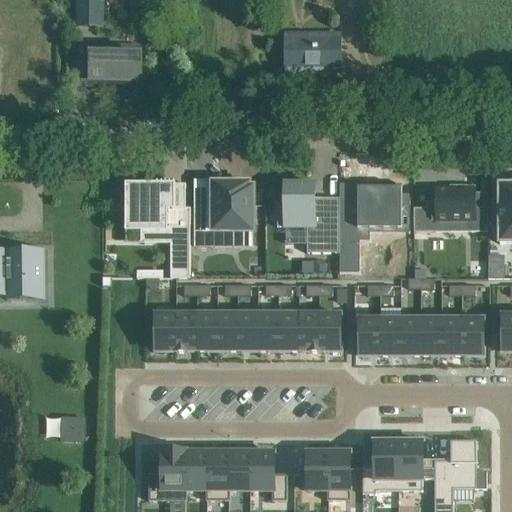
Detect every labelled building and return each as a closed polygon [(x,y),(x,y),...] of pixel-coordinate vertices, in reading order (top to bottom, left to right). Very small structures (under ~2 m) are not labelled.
[(80,0),(80,28),(99,28),(99,0),(80,0)] [(340,39),(286,39),(286,73),(340,73),(340,39)] [(101,57),(92,57),(91,84),(140,85),(141,47),(102,46),(101,57)] [(277,206),(277,229),(307,229),(307,247),(307,255),(340,255),(340,207),(315,207),(315,186),(303,186),(303,185),(285,185),(285,206),(277,206)] [(126,196),(125,196),(126,213),(127,213),(127,229),(126,229),(126,240),(127,240),(127,231),(141,231),(162,231),(162,240),(170,240),(170,246),(170,281),(172,281),(172,280),(190,280),(190,227),(191,227),(191,210),(186,210),(175,210),(175,186),(164,186),(144,186),(137,186),(137,188),(126,188),(126,196)] [(500,244),(500,246),(502,246),(502,245),(511,245),(511,187),(502,188),(502,187),(500,187),(500,190),(500,207),(500,209),(500,224),(500,226),(500,244)] [(427,210),(414,210),(414,234),(436,234),(437,234),(437,223),(487,223),(487,229),(488,229),(488,195),(476,195),(476,188),(467,188),(464,188),(464,193),(457,193),(456,191),(449,191),(435,191),(436,204),(426,204),(427,210)] [(340,233),(340,257),(368,257),(368,237),(388,237),(388,201),(368,201),(368,217),(352,217),(352,233),(340,233)] [(195,226),(195,266),(215,266),(215,254),(255,254),(255,210),(251,210),(251,206),(215,206),(215,226),(195,226)] [(0,297),(6,298),(6,302),(42,301),(41,254),(43,254),(43,253),(0,253),(0,297)] [(111,289),(111,280),(103,280),(103,289),(111,289)] [(159,281),(146,281),(146,291),(160,291),(159,281)] [(422,281),(409,281),(409,291),(422,291),(422,281)] [(422,281),(422,291),(435,291),(435,281),(422,281)] [(184,288),(184,298),(197,298),(197,288),(184,288)] [(197,288),(197,298),(210,298),(210,288),(197,288)] [(266,288),(266,298),(279,298),(279,288),(266,288)] [(279,288),(279,298),(292,298),(292,288),(279,288)] [(307,288),(307,298),(320,298),(321,288),(307,288)] [(321,288),(320,298),(333,298),(333,288),(321,288)] [(368,288),(368,298),(380,298),(380,288),(368,288)] [(380,288),(380,298),(394,298),(394,288),(380,288)] [(450,288),(450,298),(463,298),(463,288),(450,288)] [(463,288),(463,298),(476,298),(476,288),(463,288)] [(238,289),(225,289),(225,298),(238,298),(238,289)] [(238,289),(238,298),(251,298),(251,289),(238,289)] [(380,322),(380,358),(401,358),(401,322),(401,310),(380,310),(380,322)] [(259,318),(259,353),(278,353),(278,355),(279,355),(279,317),(259,318)] [(279,317),(279,355),(279,353),(300,353),(300,317),(279,317)] [(300,317),(300,353),(309,353),(309,355),(320,355),(320,353),(320,317),(300,317)] [(320,317),(320,353),(341,353),(341,317),(320,317)] [(156,318),(156,353),(176,353),(176,318),(156,318)] [(176,318),(176,355),(187,355),(187,353),(197,353),(197,318),(176,318)] [(197,318),(197,353),(217,353),(217,318),(197,318)] [(217,353),(217,355),(218,355),(218,353),(238,353),(238,318),(217,318),(217,353)] [(238,318),(238,353),(259,353),(259,318),(238,318)] [(511,318),(502,319),(502,354),(511,354),(511,318)] [(360,322),(359,358),(380,358),(380,322),(360,322)] [(401,358),(401,359),(402,359),(402,358),(422,358),(422,322),(401,322),(401,358)] [(422,322),(422,358),(441,358),(441,359),(442,359),(442,322),(422,322)] [(442,322),(442,359),(443,359),(443,358),(463,358),(463,322),(442,322)] [(463,322),(463,358),(484,358),(484,322),(463,322)] [(84,443),(85,421),(77,420),(76,443),(84,443)] [(375,471),(363,471),(363,497),(376,497),(377,494),(399,494),(399,444),(375,444),(375,471)] [(423,444),(399,444),(399,494),(423,494),(423,482),(435,482),(435,471),(423,471),(423,444)] [(435,482),(435,511),(453,511),(453,503),(473,503),(474,492),(487,492),(487,474),(477,474),(477,444),(451,444),(451,461),(451,464),(435,464),(435,471),(435,482)] [(149,477),(149,503),(170,503),(170,511),(185,511),(186,503),(186,454),(162,454),(162,477),(149,477)] [(186,454),(186,503),(187,503),(187,494),(206,494),(206,503),(208,503),(207,455),(187,455),(187,454),(186,454)] [(229,455),(207,455),(208,503),(229,503),(229,455)] [(229,455),(229,503),(230,503),(230,494),(250,494),(250,455),(229,455)] [(250,455),(250,494),(273,494),(273,503),(287,504),(287,478),(274,478),(274,456),(250,455)] [(307,455),(307,494),(328,494),(328,503),(329,503),(329,455),(328,455),(307,455)] [(329,455),(329,503),(350,503),(350,455),(330,455),(329,455)]
